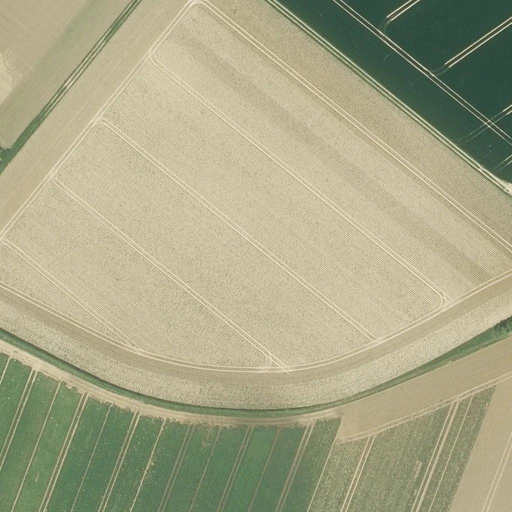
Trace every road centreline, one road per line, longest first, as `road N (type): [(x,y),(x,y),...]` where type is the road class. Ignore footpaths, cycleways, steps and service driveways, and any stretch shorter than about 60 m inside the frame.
road 1 (track): [(511,332),(357,397),(286,413),(172,406),(114,389),(0,333)]
road 2 (track): [(268,0),(511,196)]
road 3 (track): [(0,170),(137,0)]
